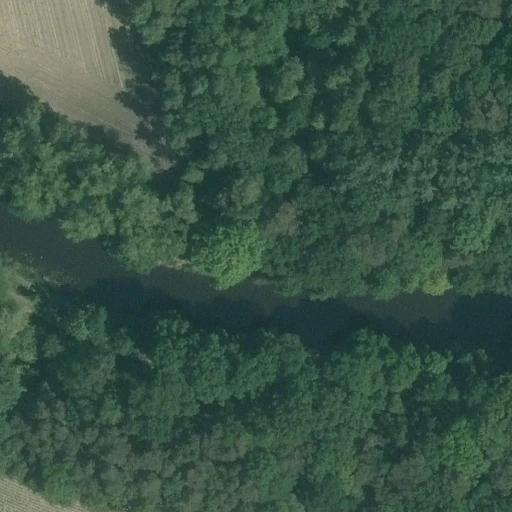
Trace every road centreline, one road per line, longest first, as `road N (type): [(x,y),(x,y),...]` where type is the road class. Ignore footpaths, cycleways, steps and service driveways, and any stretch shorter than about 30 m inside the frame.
road 1 (unclassified): [(511,380),(224,387),(0,287)]
road 2 (track): [(0,171),(86,214),(263,269),(511,256)]
